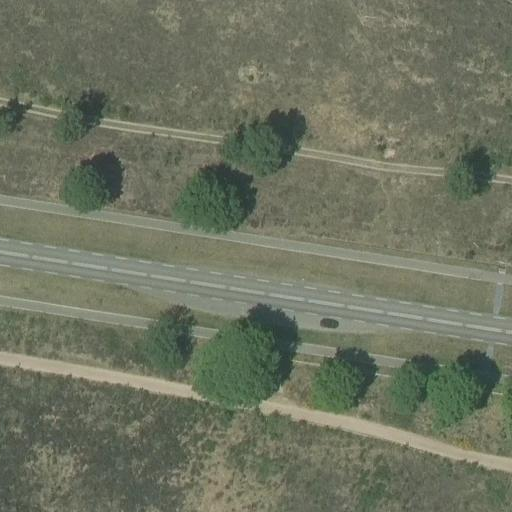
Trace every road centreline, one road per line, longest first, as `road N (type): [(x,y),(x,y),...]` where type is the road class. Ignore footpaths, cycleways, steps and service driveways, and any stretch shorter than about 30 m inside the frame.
road 1 (track): [(511,467),(302,413),(0,358)]
road 2 (primary): [(511,333),(0,252)]
road 3 (track): [(511,181),(0,101)]
